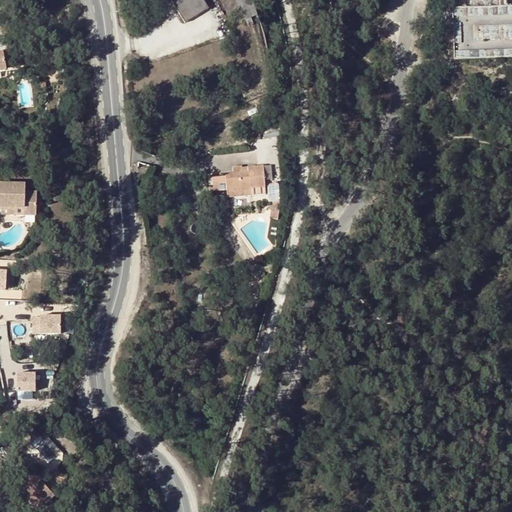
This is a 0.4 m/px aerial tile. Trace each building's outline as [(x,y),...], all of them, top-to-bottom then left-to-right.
[(201,0),(172,0),(186,22),(207,9),(201,0)] [(250,0),(235,0),(243,21),(254,16),(256,13),(250,0)] [(227,177),(213,178),(215,191),(228,190),(228,194),(252,192),(252,190),(266,189),(264,166),(249,167),(249,172),(241,173),(227,174),(227,177)] [(0,207),(24,208),(24,215),(37,215),(37,191),(26,191),(26,184),(0,183),(0,207)] [(269,200),(280,199),(280,184),(269,184),(269,200)] [(33,320),(34,336),(62,335),(61,317),(41,318),(41,320),(33,320)] [(38,374),(19,374),(19,392),(38,392),(38,374)] [(50,461),(60,451),(47,438),(37,448),(50,461)] [(68,477),(55,469),(43,480),(37,473),(25,483),(27,494),(25,496),(39,511),(56,497),(68,477)]
